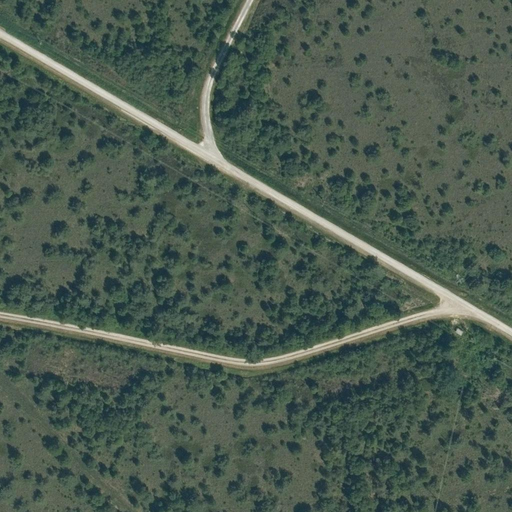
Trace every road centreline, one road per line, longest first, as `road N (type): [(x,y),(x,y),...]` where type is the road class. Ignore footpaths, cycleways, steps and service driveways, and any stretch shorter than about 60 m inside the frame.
road 1 (track): [(0,32),(511,329)]
road 2 (track): [(0,313),(280,358),(471,305)]
road 3 (track): [(204,150),(204,92),(249,0)]
